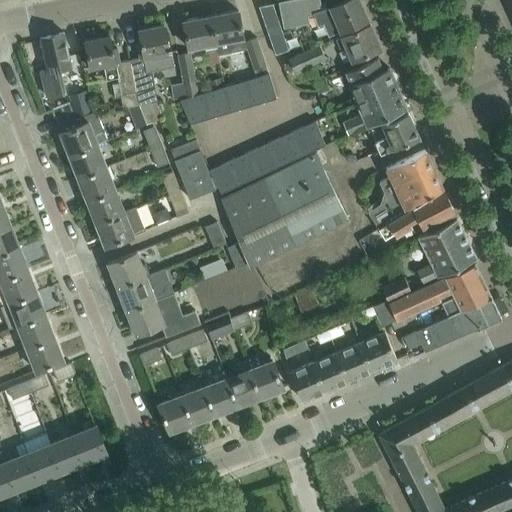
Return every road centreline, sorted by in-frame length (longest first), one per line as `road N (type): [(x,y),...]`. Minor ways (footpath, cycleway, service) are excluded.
road 1 (residential): [(0,77),(159,485)]
road 2 (unclassified): [(409,0),(511,229)]
road 3 (residential): [(290,438),(511,333)]
road 4 (residential): [(159,485),(290,438)]
road 5 (residential): [(0,27),(121,0)]
